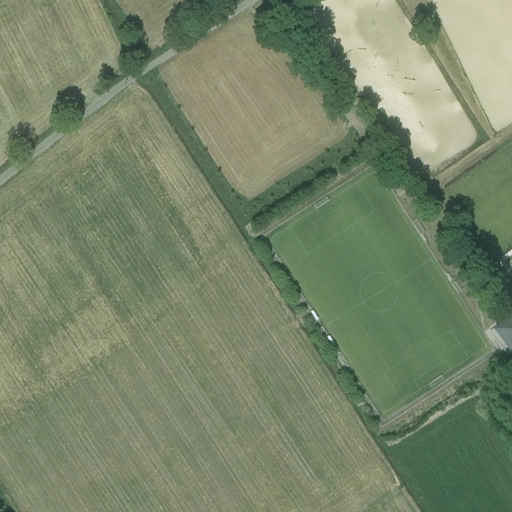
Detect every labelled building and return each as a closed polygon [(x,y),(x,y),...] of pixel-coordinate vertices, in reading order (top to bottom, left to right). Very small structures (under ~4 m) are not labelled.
[(451,5),(446,0),(439,0),(447,8),(451,5)] [(450,15),(455,26),(470,20),(465,9),(450,15)] [(497,15),(486,21),(494,35),(505,28),(497,15)] [(474,38),(480,57),(490,54),(483,35),(474,38)] [(511,315),(495,329),(499,334),(511,324),(511,315)] [(511,324),(499,334),(511,351),(511,324)]
